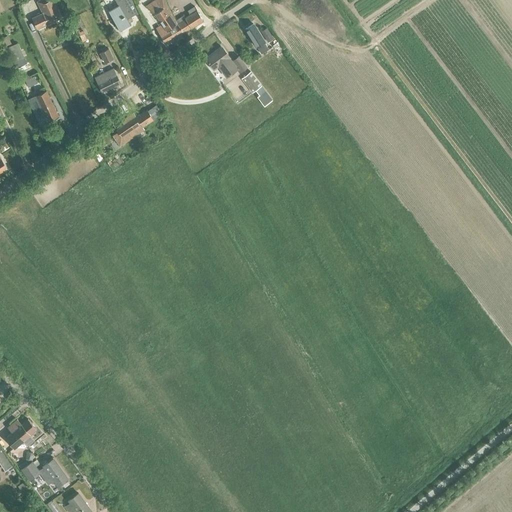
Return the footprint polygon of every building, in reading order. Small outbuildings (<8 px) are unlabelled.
[(37,29),(61,17),(53,0),(52,0),(39,6),(42,13),(32,18),(37,29)] [(114,0),(118,5),(108,11),(119,29),(124,26),(129,23),(127,19),(138,12),(131,0),(114,0)] [(184,32),(177,19),(165,0),(156,0),(147,6),(156,13),(162,24),(156,28),(165,44),(184,32)] [(185,14),(177,19),(184,32),(202,21),(204,20),(196,5),(189,9),(191,14),(186,17),(185,14)] [(268,48),(263,42),(264,42),(253,24),(245,29),(256,46),(261,53),(268,48)] [(261,31),(267,42),(273,38),(266,28),(261,31)] [(7,36),(2,39),(6,48),(11,46),(7,36)] [(11,46),(6,48),(12,63),(23,58),(16,43),(11,46)] [(231,61),(228,57),(229,57),(221,46),(205,58),(213,69),(218,65),(226,76),(236,69),(238,72),(246,66),(238,56),(231,61)] [(100,52),(105,63),(113,59),(108,48),(100,52)] [(94,77),(102,93),(121,83),(113,68),(94,77)] [(261,85),(250,71),(241,78),(252,93),(261,85)] [(261,85),(255,90),(259,95),(257,96),(264,106),(272,100),(261,85)] [(28,99),(40,125),(58,117),(46,91),(36,96),(28,99)] [(117,132),(112,135),(120,146),(136,134),(132,129),(140,123),(142,127),(162,114),(156,105),(148,111),(146,109),(136,116),(133,112),(121,121),(124,125),(116,130),(117,132)] [(4,438),(13,448),(22,441),(26,446),(34,440),(30,434),(36,429),(27,418),(18,426),(13,421),(7,427),(11,432),(4,438)] [(0,463),(5,470),(12,465),(0,447),(0,463)] [(29,479),(39,472),(45,479),(50,476),(57,485),(67,478),(53,458),(45,464),(43,466),(43,467),(38,470),(32,461),(28,464),(22,468),(21,469),(29,479)] [(23,483),(18,486),(23,494),(28,491),(23,483)] [(65,506),(68,511),(72,511),(75,510),(76,511),(91,511),(92,511),(78,493),(68,500),(70,503),(65,506)]
